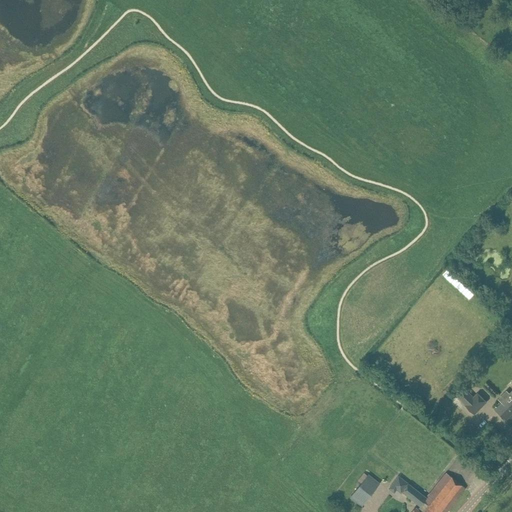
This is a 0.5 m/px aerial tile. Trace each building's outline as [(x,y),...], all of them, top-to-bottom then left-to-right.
[(466,389),(458,397),(467,405),(466,406),(475,414),(487,402),(477,393),(474,397),(466,389)] [(511,426),(511,396),(509,393),(493,409),(504,420),(511,427),(511,426)] [(364,473),(357,481),(361,484),(367,476),(364,473)] [(410,511),(446,511),(465,488),(457,482),(446,473),(426,498),(408,484),(402,492),(419,507),(417,509),(415,508),(410,511)] [(362,506),(379,484),(368,475),(367,476),(361,484),(350,497),(362,506)]
